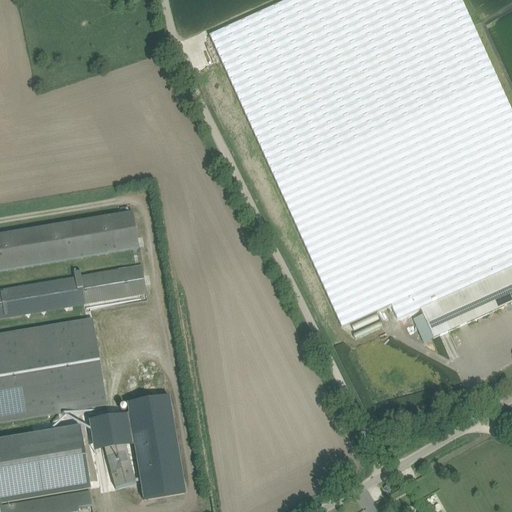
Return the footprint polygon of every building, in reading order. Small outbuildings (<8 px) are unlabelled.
[(511,112),(498,82),(473,26),(460,0),(289,0),(219,32),(210,36),(327,296),(342,328),(351,324),(391,306),(397,321),(420,310),(434,340),(440,337),(449,333),(496,312),(511,304),(511,112)] [(0,319),(147,295),(142,268),(0,292),(0,271),(139,248),(133,215),(118,217),(0,237),(0,319)] [(0,337),(0,423),(107,406),(93,322),(0,337)] [(129,410),(130,416),(134,441),(135,447),(144,501),(185,494),(169,398),(128,405),(129,410)] [(129,410),(91,417),(96,448),(134,441),(130,416),(129,410)] [(0,511),(2,511),(2,508),(0,508),(0,504),(1,504),(89,490),(79,431),(0,444),(0,511)] [(136,484),(125,443),(104,449),(116,490),(136,484)] [(77,511),(91,509),(89,493),(13,506),(2,508),(2,511),(77,511)]
